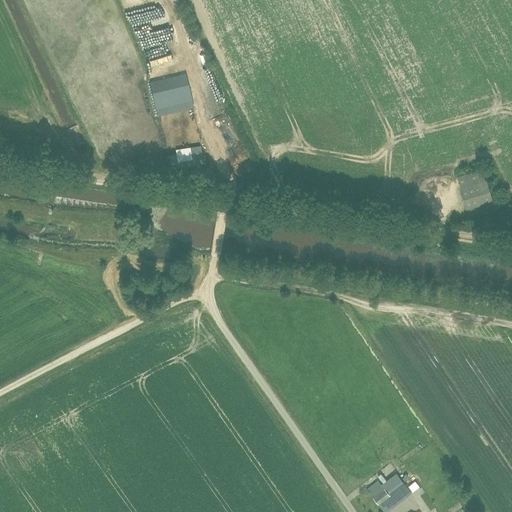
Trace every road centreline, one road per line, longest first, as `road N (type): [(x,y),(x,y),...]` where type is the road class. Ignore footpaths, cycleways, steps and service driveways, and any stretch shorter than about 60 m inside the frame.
road 1 (track): [(511,241),(0,162)]
road 2 (unclassified): [(354,511),(210,306),(223,196)]
road 3 (track): [(209,294),(186,297),(0,394)]
